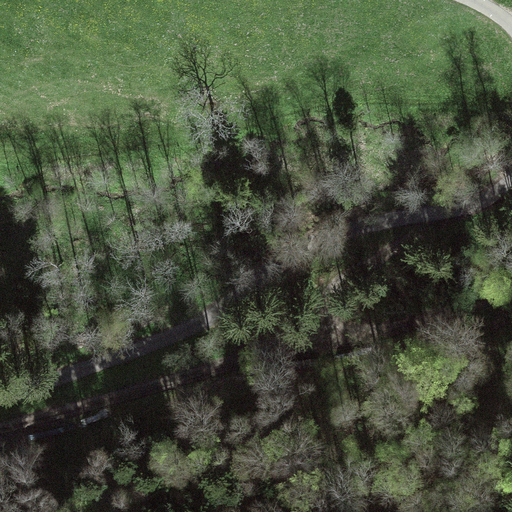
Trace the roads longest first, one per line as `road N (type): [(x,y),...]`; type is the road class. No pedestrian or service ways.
road 1 (unclassified): [(511,180),(476,201),(303,245),(184,331),(0,395)]
road 2 (track): [(511,292),(355,332),(328,325),(324,294)]
road 3 (track): [(476,201),(324,294)]
